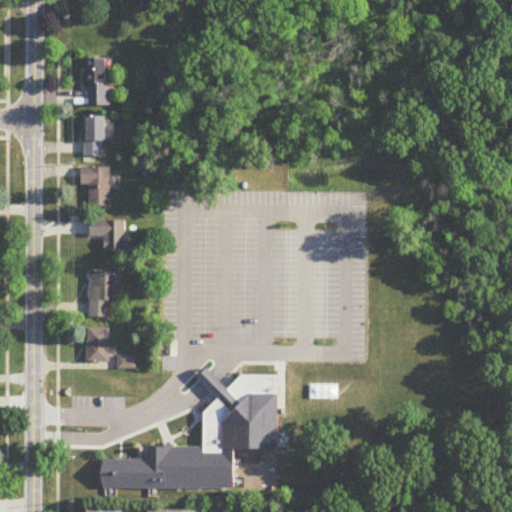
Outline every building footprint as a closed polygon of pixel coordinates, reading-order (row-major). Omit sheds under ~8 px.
[(110,108),(110,60),(88,61),(88,108),(110,108)] [(108,158),(108,119),(86,119),(86,158),(108,158)] [(111,170),(83,170),(83,186),(90,186),(90,209),(111,209),(111,170)] [(127,223),(91,223),(91,238),(106,238),(106,253),(127,253),(127,223)] [(90,273),(90,319),(114,319),(114,273),(90,273)] [(115,345),(111,345),(111,329),(87,329),(87,364),(115,364),(115,345)] [(204,367),(213,376),(225,387),(215,397),(203,385),(194,376),(204,367)] [(231,448),(275,448),(275,374),(239,374),(225,387),(215,397),(201,411),(201,445),(172,445),(172,442),(154,442),(154,445),(139,445),(140,457),(104,457),(104,486),(175,486),(231,486),(231,476),(231,464),(231,455),(231,448)]
